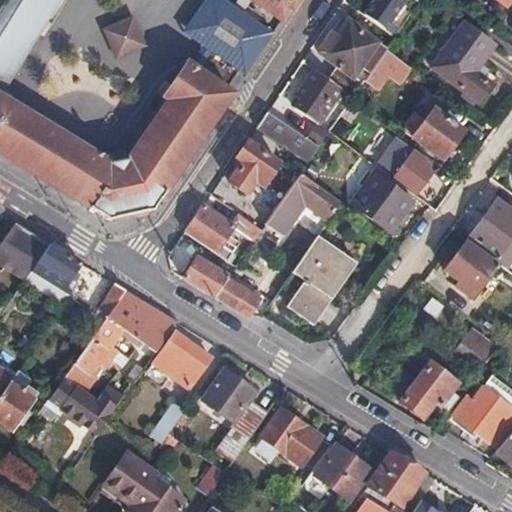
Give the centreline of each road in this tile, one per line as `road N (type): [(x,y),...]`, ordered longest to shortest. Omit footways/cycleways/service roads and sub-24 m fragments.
road 1 (unclassified): [(313,385),(511,115)]
road 2 (residential): [(312,0),(126,269)]
road 3 (residential): [(511,504),(313,385)]
road 4 (residential): [(313,385),(126,269)]
road 5 (residential): [(126,269),(0,192)]
